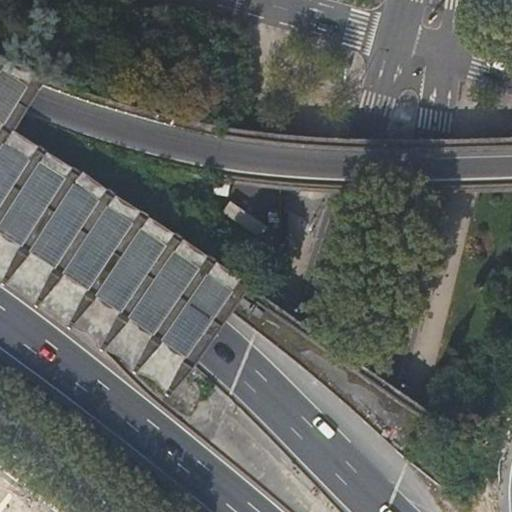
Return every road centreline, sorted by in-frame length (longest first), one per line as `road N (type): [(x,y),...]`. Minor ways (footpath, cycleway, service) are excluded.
road 1 (motorway): [(511,163),(325,164),(207,153),(63,117),(0,91)]
road 2 (motorway): [(385,511),(192,323),(0,188)]
road 3 (secondary): [(420,63),(386,84),(313,337),(242,511)]
road 4 (secondary): [(321,511),(385,372),(401,311),(440,95),(420,63)]
road 5 (motorway): [(0,314),(247,511)]
road 6 (residential): [(250,0),(377,34),(420,63)]
road 7 (unclassified): [(0,428),(100,511)]
